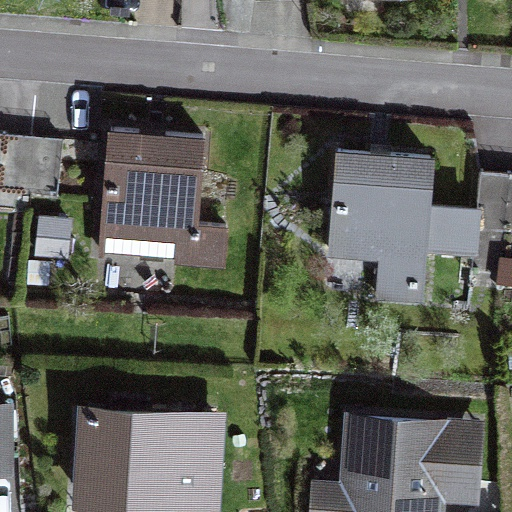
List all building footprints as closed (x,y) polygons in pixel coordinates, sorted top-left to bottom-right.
[(100,248),(220,259),(223,225),(193,222),(201,135),(111,127),(100,248)] [(28,193),(26,193),(33,133),(0,130),(0,209),(26,212),(28,193)] [(26,193),(28,193),(55,194),(61,136),(33,133),(26,193)] [(339,147),(332,241),(383,244),(378,294),(417,297),(429,154),(339,147)] [(469,283),(497,287),(508,170),(479,168),(469,283)] [(511,170),(508,170),(497,287),(511,287),(511,170)] [(86,406),(80,494),(211,502),(216,414),(86,406)] [(351,414),(344,511),(436,511),(443,420),(351,414)]
